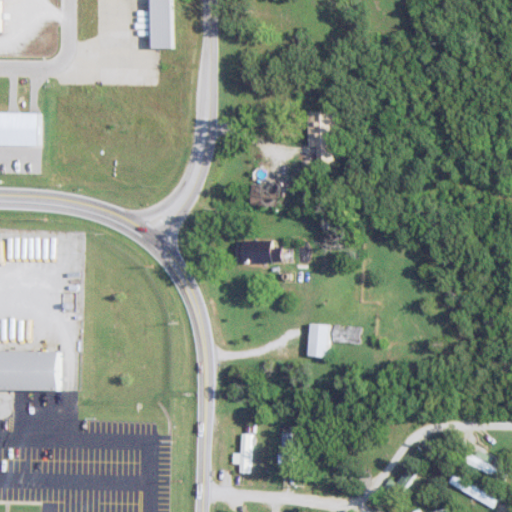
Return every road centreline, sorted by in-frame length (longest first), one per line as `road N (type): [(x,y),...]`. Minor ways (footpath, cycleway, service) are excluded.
road 1 (tertiary): [(0,198),(117,217),(183,279),(207,363),(204,511)]
road 2 (residential): [(511,448),(467,427),(439,429),(380,492),(355,507),(204,493)]
road 3 (tertiary): [(212,0),(207,165),(194,201),(156,247)]
